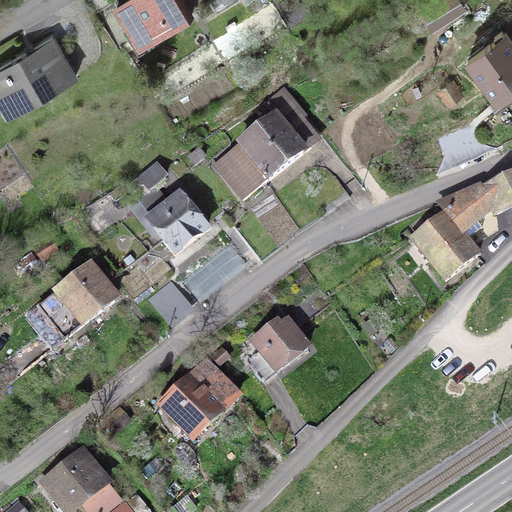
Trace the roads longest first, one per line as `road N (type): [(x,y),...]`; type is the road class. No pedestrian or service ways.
road 1 (residential): [(0,484),(290,258),(511,158)]
road 2 (residential): [(511,250),(251,511)]
